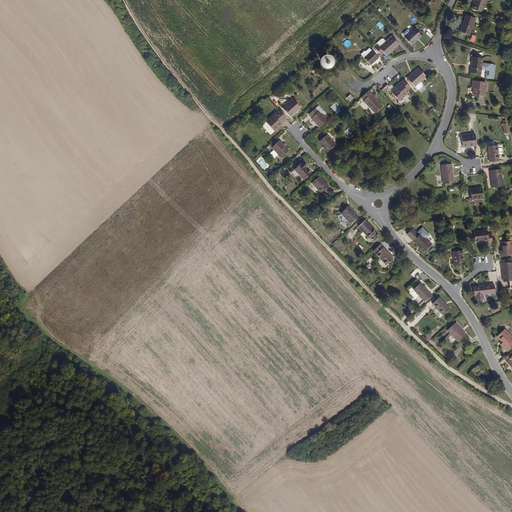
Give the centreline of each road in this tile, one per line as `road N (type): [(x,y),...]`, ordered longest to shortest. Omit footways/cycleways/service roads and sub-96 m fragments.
road 1 (track): [(511,406),(444,364),(301,219),(195,100),(123,0)]
road 2 (track): [(0,298),(143,404),(235,511)]
